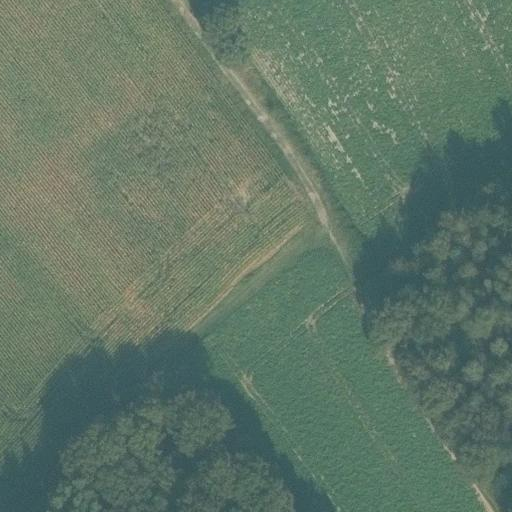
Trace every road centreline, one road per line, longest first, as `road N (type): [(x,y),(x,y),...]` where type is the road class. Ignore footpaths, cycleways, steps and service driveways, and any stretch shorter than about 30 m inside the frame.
road 1 (track): [(325,226),(184,349),(42,511)]
road 2 (track): [(325,226),(412,392),(492,511)]
road 3 (track): [(172,0),(246,94),(325,226)]
